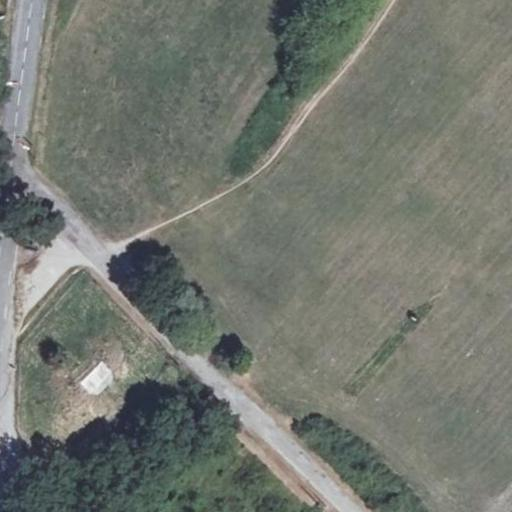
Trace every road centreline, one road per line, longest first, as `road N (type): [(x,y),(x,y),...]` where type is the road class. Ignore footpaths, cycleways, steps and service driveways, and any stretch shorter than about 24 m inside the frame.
road 1 (residential): [(10,162),(180,344),(354,511)]
road 2 (secondary): [(31,0),(10,162)]
